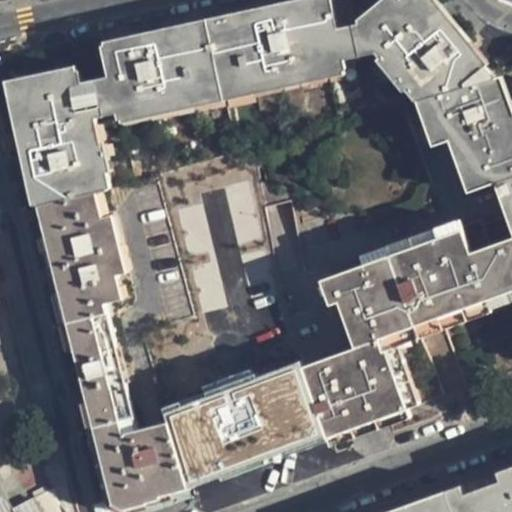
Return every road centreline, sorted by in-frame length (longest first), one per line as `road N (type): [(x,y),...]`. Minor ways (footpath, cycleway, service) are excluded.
road 1 (residential): [(0,191),(86,511)]
road 2 (tertiary): [(266,511),(511,425)]
road 3 (secondary): [(127,0),(0,29)]
